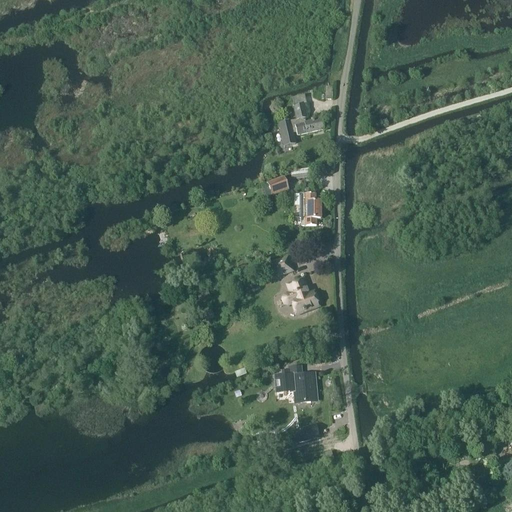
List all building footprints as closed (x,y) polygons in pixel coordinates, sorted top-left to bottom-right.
[(305,105),(294,107),(297,120),(280,124),(285,147),(296,144),(294,134),(297,133),(298,136),(325,130),(323,119),(305,123),(304,119),(308,118),(305,105)] [(284,177),(267,183),(272,197),(290,190),(284,177)] [(316,194),(299,194),(300,219),(301,219),(301,227),(316,227),(316,220),(320,220),(319,203),(316,203),(316,194)] [(287,259),(272,265),(276,277),(291,271),(287,259)] [(287,305),(289,304),(294,302),(298,314),(303,312),(303,313),(306,312),(305,311),(310,309),(310,310),(311,309),(318,306),(313,293),(308,295),(306,290),(306,289),(303,280),(288,286),(291,294),(286,296),(284,297),(283,299),(283,301),(284,303),(285,304),(287,305)] [(296,402),(306,402),(316,401),(314,375),(301,376),(300,368),(288,369),(288,371),(282,371),(282,376),(276,377),(277,391),(295,390),(296,402)] [(326,437),(324,428),(313,432),(315,438),(320,436),(321,439),(326,437)] [(511,452),(499,457),(505,474),(511,471),(511,452)]
